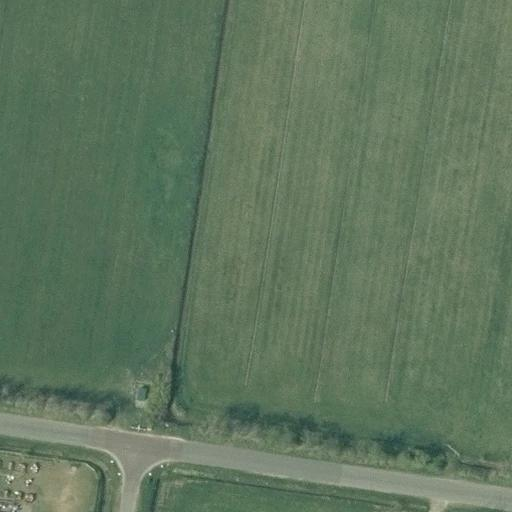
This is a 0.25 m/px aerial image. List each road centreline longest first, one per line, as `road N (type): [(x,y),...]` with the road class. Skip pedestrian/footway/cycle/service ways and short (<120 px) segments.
road 1 (unclassified): [(511,506),(139,452)]
road 2 (unclassified): [(139,452),(0,430)]
